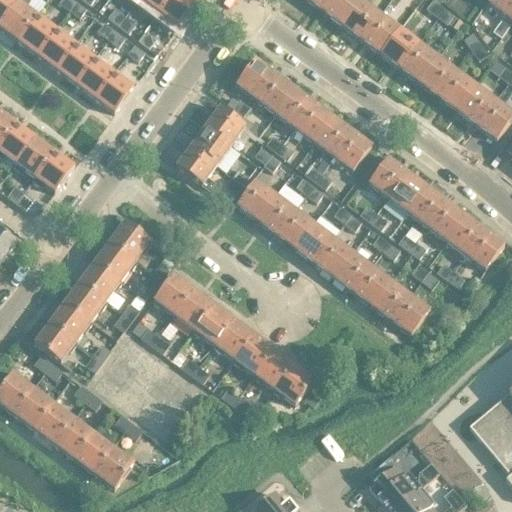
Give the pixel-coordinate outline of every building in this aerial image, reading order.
[(18,0),(16,3),(0,25),(0,31),(17,43),(36,18),(26,11),(28,8),(18,0)] [(0,0),(0,25),(16,3),(11,0),(0,0)] [(69,13),(76,4),(69,0),(62,0),(58,6),(69,13)] [(78,0),(89,8),(95,0),(78,0)] [(138,0),(138,1),(135,4),(145,11),(147,8),(157,15),(168,0),(138,0)] [(189,0),(168,0),(157,15),(155,19),(164,26),(167,22),(176,30),(177,31),(196,4),(195,4),(189,0)] [(303,0),(322,14),(332,0),(303,0)] [(360,3),(356,0),(332,0),(322,14),(341,28),(360,3)] [(511,0),(493,0),(488,7),(510,23),(511,19),(511,0)] [(437,20),(444,11),(432,2),(426,11),(437,20)] [(379,17),(360,3),(341,28),(360,43),(379,17)] [(76,4),(69,13),(79,21),(86,11),(76,4)] [(454,18),(444,11),(437,20),(447,27),(454,18)] [(117,29),(124,20),(114,12),(107,21),(117,29)] [(38,15),(36,18),(17,43),(36,58),(55,32),(45,25),(47,22),(38,15)] [(379,17),(360,43),(380,57),(399,32),(379,17)] [(124,20),(117,29),(127,37),(135,28),(124,20)] [(501,23),(493,34),(501,40),(509,29),(501,23)] [(107,42),(114,33),(104,25),(97,34),(107,42)] [(57,29),(55,32),(36,58),(55,72),(74,46),(64,39),(67,36),(57,29)] [(399,32),(380,57),(399,71),(418,46),(399,32)] [(125,41),(114,33),(107,42),(118,50),(125,41)] [(148,52),(155,43),(144,34),(137,44),(148,52)] [(472,54),(479,45),(472,36),(463,42),(472,54)] [(76,43),(74,46),(55,72),(74,86),(93,61),(84,54),(86,50),(76,43)] [(488,57),(479,45),(472,54),(478,64),(488,57)] [(418,46),(399,71),(418,86),(437,61),(418,46)] [(137,65),(144,56),(134,48),(127,57),(137,65)] [(96,58),(93,61),(74,86),(94,101),(113,75),(103,68),(105,65),(96,58)] [(437,61),(418,86),(438,100),(457,75),(437,61)] [(255,103),(274,77),(254,63),(235,88),(255,103)] [(508,86),(511,81),(511,75),(505,70),(498,79),(508,86)] [(115,72),(113,75),(94,101),(113,115),(114,116),(133,90),(132,89),(132,90),(122,82),(124,79),(115,72)] [(476,89),(457,75),(438,100),(457,115),(476,89)] [(274,77),(255,103),(274,117),(294,92),(274,77)] [(476,89),(457,115),(476,129),(495,104),(476,89)] [(313,106),(294,92),(274,117),(294,132),(313,106)] [(243,119),(250,110),(238,102),(232,111),(243,119)] [(511,116),(495,104),(476,129),(496,144),(511,121),(511,116)] [(313,106),(294,132),(313,146),(332,120),(313,106)] [(204,130),(230,149),(245,129),(219,110),(204,130)] [(0,115),(0,145),(14,126),(0,115)] [(352,135),(332,120),(313,146),(333,160),(352,135)] [(254,123),(247,132),(258,140),(265,131),(254,123)] [(14,126),(0,145),(0,160),(3,162),(5,159),(15,166),(34,141),(14,126)] [(204,130),(190,150),(215,169),(230,149),(204,130)] [(352,135),(333,160),(352,175),(371,149),(352,135)] [(276,156),(282,147),(272,139),(265,148),(276,156)] [(34,141),(15,166),(12,169),(22,177),(24,173),(34,180),(53,155),(34,141)] [(282,147),(276,156),(286,164),(293,155),(282,147)] [(190,150),(175,170),(209,194),(215,186),(207,180),(215,169),(190,150)] [(264,167),(263,169),(272,175),(280,165),(260,150),(253,159),(264,167)] [(53,155),(34,180),(32,184),(41,191),(43,187),(53,195),(54,196),(74,170),(73,169),(53,155)] [(388,201),(407,176),(387,161),(368,187),(388,201)] [(314,185),(322,175),(311,167),(304,177),(314,185)] [(232,181),(242,188),(249,180),(238,172),(232,181)] [(322,175),(314,185),(325,192),(332,183),(322,175)] [(426,190),(407,176),(388,201),(407,216),(426,190)] [(242,188),(232,181),(225,190),(235,197),(242,188)] [(305,197),(311,188),(302,181),(295,190),(305,197)] [(255,223),(274,198),(264,191),(255,184),(253,186),(236,209),(255,223)] [(323,197),(311,188),(305,197),(316,206),(323,197)] [(426,190),(407,216),(427,230),(445,205),(426,190)] [(15,206),(22,197),(13,191),(6,200),(15,206)] [(22,197),(15,206),(25,214),(32,205),(22,197)] [(274,198),(255,223),(275,238),(294,212),(274,198)] [(445,205),(427,230),(446,245),(465,219),(445,205)] [(343,226),(350,217),(340,209),(333,219),(343,226)] [(370,226),(376,216),(366,209),(359,218),(370,226)] [(313,227),(294,212),(275,238),(294,252),(313,227)] [(376,216),(370,226),(380,234),(387,225),(376,216)] [(350,217),(343,226),(355,235),(361,226),(350,217)] [(465,219),(446,245),(465,259),(484,234),(465,219)] [(123,226),(109,245),(135,264),(143,254),(144,255),(152,245),(124,225),(123,225),(123,226)] [(332,241),(313,227),(294,252),(313,267),(332,241)] [(0,264),(15,245),(0,233),(0,264)] [(484,234),(465,259),(485,274),(504,248),(484,234)] [(382,255),(389,246),(378,238),(372,247),(382,255)] [(408,255),(415,246),(404,238),(397,247),(408,255)] [(352,256),(332,241),(313,267),(333,281),(352,256)] [(109,245),(94,265),(120,284),(128,274),(129,275),(137,265),(135,264),(109,245)] [(400,254),(389,246),(382,255),(393,263),(400,254)] [(415,246),(408,255),(419,262),(425,253),(415,246)] [(352,256),(333,281),(352,296),(371,270),(352,256)] [(94,265),(79,286),(105,304),(113,294),(115,295),(122,285),(120,284),(94,265)] [(159,266),(152,276),(162,284),(169,274),(159,266)] [(447,284),(454,275),(443,266),(436,275),(447,284)] [(421,284),(428,275),(418,267),(411,276),(421,284)] [(390,285),(371,270),(352,296),(371,310),(390,285)] [(439,283),(428,275),(421,284),(432,293),(439,283)] [(464,282),(454,275),(447,284),(457,291),(464,282)] [(162,284),(152,276),(143,288),(152,296),(162,284)] [(173,278),(173,277),(152,305),(162,312),(163,310),(173,318),(193,292),(173,278)] [(410,299),(390,285),(371,310),(391,325),(410,299)] [(105,304),(79,286),(64,306),(90,324),(98,314),(100,315),(107,306),(105,304)] [(193,292),(173,318),(172,320),(182,327),(183,325),(193,333),(213,307),(193,292)] [(410,299),(391,325),(410,339),(429,313),(410,299)] [(64,306),(49,326),(75,345),(83,334),(85,335),(92,326),(90,324),(64,306)] [(129,306),(122,316),(132,323),(139,313),(129,306)] [(213,307),(193,333),(192,335),(202,342),(203,340),(213,348),(233,322),(213,307)] [(132,323),(122,316),(113,328),(123,335),(132,323)] [(233,322),(213,348),(212,350),(222,357),(223,355),(233,363),(253,337),(233,322)] [(150,349),(158,339),(138,324),(131,333),(141,340),(140,341),(150,349)] [(75,345),(49,326),(35,346),(34,345),(34,346),(60,366),(68,354),(70,355),(77,346),(75,345)] [(253,337),(233,363),(232,365),(242,372),(243,370),(254,378),(274,352),(253,337)] [(158,339),(150,349),(162,357),(169,347),(158,339)] [(93,357),(103,364),(111,354),(101,347),(93,357)] [(274,352),(254,378),(252,380),(262,387),(263,385),(274,393),(294,367),(274,352)] [(103,364),(93,357),(84,369),(94,376),(103,364)] [(43,375),(51,365),(40,358),(33,368),(43,375)] [(190,378),(198,369),(187,361),(180,371),(190,378)] [(62,374),(51,365),(43,375),(55,384),(62,374)] [(294,367),(274,393),(272,395),(282,402),(283,400),(294,409),(314,383),(294,367)] [(198,369),(190,378),(202,387),(209,377),(198,369)] [(0,408),(13,417),(32,391),(21,384),(22,382),(13,375),(0,392),(0,408)] [(83,405),(91,395),(80,387),(73,397),(83,405)] [(33,390),(32,391),(13,417),(33,432),(52,406),(41,399),(43,397),(33,390)] [(230,408),(238,398),(228,391),(220,401),(230,408)] [(511,393),(509,397),(469,431),(509,479),(505,482),(511,490),(511,393)] [(102,404),(91,395),(83,405),(95,414),(102,404)] [(250,407),(238,398),(230,408),(242,417),(250,407)] [(53,405),(52,406),(33,432),(53,447),(72,421),(61,413),(63,412),(53,405)] [(123,435),(130,425),(121,418),(113,428),(123,435)] [(73,420),(72,421),(53,447),(73,462),(92,436),(82,428),(83,427),(73,420)] [(130,425),(123,435),(135,444),(133,446),(143,453),(150,443),(141,436),(142,434),(130,425)] [(93,434),(92,436),(73,462),(94,477),(112,451),(102,443),(103,442),(93,434)] [(112,451),(94,477),(113,492),(114,493),(133,466),(122,458),(128,450),(118,443),(112,451)] [(378,511),(394,511),(421,490),(407,474),(403,477),(396,468),(376,485),(384,494),(376,500),(382,507),(377,511),(378,511)] [(421,490),(394,511),(432,511),(430,510),(434,507),(421,490)] [(283,507),(274,496),(255,511),(295,511),(288,503),(283,507)]
